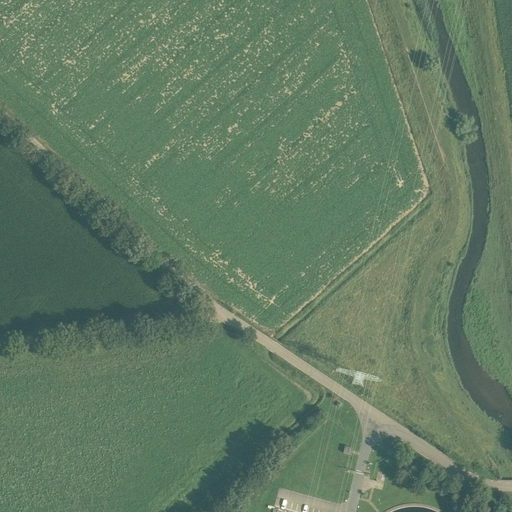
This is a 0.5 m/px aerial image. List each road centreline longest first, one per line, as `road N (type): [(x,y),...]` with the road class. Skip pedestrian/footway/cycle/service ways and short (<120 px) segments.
road 1 (unclassified): [(511,489),(497,487),(233,315)]
road 2 (unclassified): [(233,315),(0,104)]
road 3 (unclassified): [(0,343),(233,315)]
